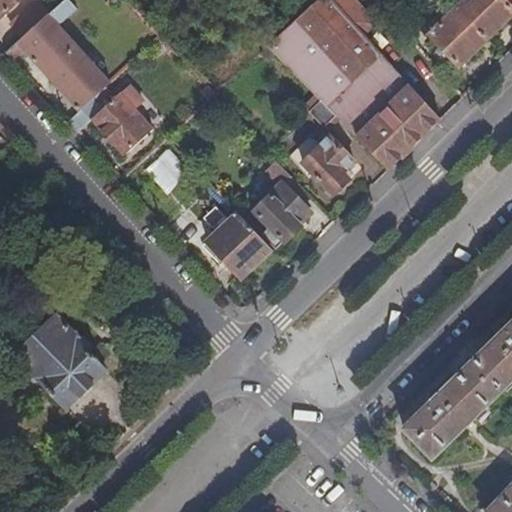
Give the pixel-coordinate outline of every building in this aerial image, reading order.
[(0,0),(0,16),(18,0),(0,0)] [(85,0),(45,0),(0,42),(0,45),(14,61),(26,51),(79,110),(93,97),(110,81),(58,25),(72,12),(77,8),(85,0)] [(321,93),(343,118),(390,170),(419,142),(442,120),(364,33),(334,0),(318,0),(302,15),(274,41),(321,93)] [(334,0),(364,33),(377,21),(357,0),(334,0)] [(511,16),(511,6),(506,0),(465,0),(460,5),(489,38),(511,16)] [(133,5),(124,13),(152,44),(160,36),(133,5)] [(460,5),(431,32),(460,64),(489,38),(460,5)] [(296,9),(265,36),(272,43),(274,41),(302,15),(296,9)] [(206,103),(215,96),(208,88),(199,95),(206,103)] [(134,100),(126,91),(122,95),(130,103),(134,100)] [(308,105),(330,130),(343,118),(321,93),(308,105)] [(130,103),(122,95),(104,110),(93,97),(79,110),(68,120),(79,133),(93,120),(124,155),(153,130),(130,103)] [(334,134),(305,160),(336,194),(352,179),(344,171),(357,160),(334,134)] [(171,195),(192,174),(167,150),(146,172),(171,195)] [(314,212),(295,190),(300,185),(275,158),(266,166),(282,185),(257,208),(273,227),(265,234),(278,249),(303,227),(300,223),(314,212)] [(218,233),(231,221),(216,205),(203,217),(218,233)] [(211,242),(243,277),(274,250),(237,209),(228,217),(232,222),(211,242)] [(54,239),(66,245),(69,246),(75,234),(61,226),(54,239)] [(61,313),(16,356),(39,380),(42,378),(70,408),(110,369),(104,362),(114,352),(107,344),(95,354),(82,339),(83,338),(61,313)] [(432,458),(511,380),(511,321),(403,428),(432,458)] [(168,359),(177,369),(196,350),(178,329),(166,340),(176,351),(168,359)] [(122,385),(131,395),(146,382),(136,371),(122,385)] [(82,450),(97,436),(83,421),(68,436),(82,450)] [(511,511),(511,487),(488,511),(511,511)]
